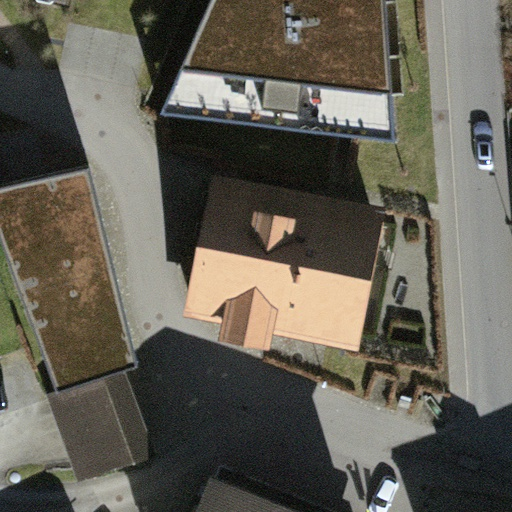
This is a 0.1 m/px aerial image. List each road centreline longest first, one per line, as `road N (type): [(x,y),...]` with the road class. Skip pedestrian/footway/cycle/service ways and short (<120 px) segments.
road 1 (residential): [(495,468),(385,442),(251,391),(165,333),(120,158),(0,88)]
road 2 (residential): [(495,468),(469,0)]
road 3 (unknown): [(224,0),(192,122),(162,156),(124,175)]
